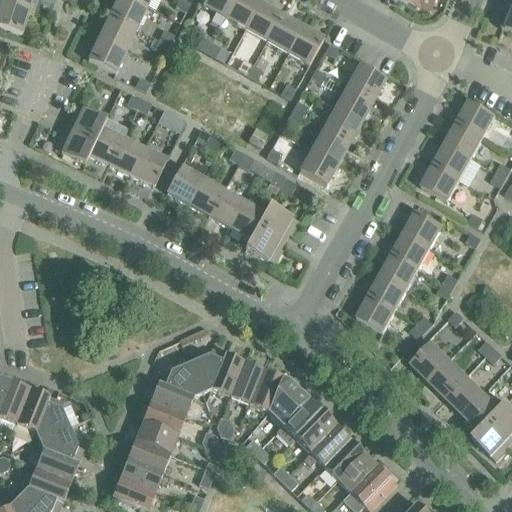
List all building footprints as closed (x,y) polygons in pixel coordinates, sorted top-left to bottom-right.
[(0,0),(0,4),(28,13),(32,0),(0,0)] [(135,33),(145,11),(121,0),(117,0),(108,20),(135,33)] [(150,0),(121,0),(145,11),(150,0)] [(234,0),(206,0),(202,8),(215,16),(211,23),(220,28),(224,21),(223,20),(234,0)] [(234,0),(223,20),(224,21),(244,32),(259,6),(248,0),(234,0)] [(397,0),(417,11),(419,9),(429,14),(437,0),(397,0)] [(185,16),(190,6),(179,1),(174,11),(185,16)] [(0,30),(20,37),(28,13),(0,4),(0,30)] [(259,6),(244,32),(265,44),(280,18),(259,6)] [(511,9),(505,7),(502,16),(507,18),(501,32),(511,36),(511,9)] [(280,18),(265,44),(286,56),(301,30),(280,18)] [(125,54),(135,33),(108,20),(98,41),(125,54)] [(308,68),(323,42),(301,30),(286,56),(308,68)] [(168,49),(173,39),(162,33),(158,43),(153,41),(168,49)] [(114,76),(125,54),(98,41),(87,63),(114,76)] [(168,49),(153,41),(149,50),(153,52),(153,53),(164,58),(168,49)] [(195,51),(202,55),(208,45),(200,41),(195,51)] [(219,52),(208,45),(202,55),(213,62),(219,52)] [(334,62),(339,53),(329,47),(324,57),(334,62)] [(242,64),(237,75),(246,80),(251,69),(242,64)] [(358,68),(346,90),(372,105),(385,83),(358,68)] [(261,75),(251,69),(246,80),(255,85),(261,75)] [(320,87),(325,78),(315,72),(310,82),(320,87)] [(139,81),(134,91),(145,96),(150,86),(139,81)] [(285,88),(280,98),(289,103),(295,93),(285,88)] [(372,105),(346,90),(334,111),(361,126),(372,105)] [(114,103),(136,113),(141,103),(119,92),(114,103)] [(150,107),(141,103),(136,113),(145,118),(150,107)] [(302,120),(307,111),(297,105),(291,114),(302,120)] [(495,120),(468,105),(456,127),(482,141),(495,120)] [(75,109),(68,124),(75,127),(71,134),(94,146),(101,132),(105,123),(82,112),(75,109)] [(361,126),(334,111),(323,132),(349,147),(361,126)] [(302,120),(291,114),(286,124),(297,129),(302,120)] [(180,135),(185,125),(175,120),(170,131),(180,135)] [(470,163),(482,141),(456,127),(444,148),(470,163)] [(259,151),(266,138),(255,131),(247,144),(259,151)] [(101,132),(94,146),(88,159),(109,169),(122,142),(101,132)] [(323,132),(311,153),(337,168),(349,147),(323,132)] [(204,149),(210,139),(201,133),(195,144),(204,149)] [(61,139),(54,153),(60,156),(60,157),(83,168),(88,159),(94,146),(71,134),(67,142),(61,139)] [(109,169),(131,180),(144,153),(122,142),(109,169)] [(459,184),(470,163),(444,148),(433,169),(459,184)] [(237,167),(243,157),(234,152),(228,163),(237,167)] [(276,166),(281,157),(271,152),(266,161),(276,166)] [(166,163),(144,153),(131,180),(153,190),(166,163)] [(325,189),(337,168),(311,153),(299,175),(325,189)] [(253,163),(243,157),(237,167),(247,173),(253,163)] [(495,176),(505,182),(511,173),(500,167),(495,176)] [(446,205),(459,184),(433,169),(420,191),(446,205)] [(201,182),(180,170),(165,196),(187,208),(201,182)] [(260,205),(268,209),(269,208),(285,180),(275,175),(266,192),(267,193),(260,205)] [(500,191),(505,182),(495,176),(490,185),(500,191)] [(222,194),(201,182),(187,208),(207,220),(222,194)] [(285,184),(279,196),(288,201),(295,190),(285,184)] [(207,220),(228,231),(243,205),(222,194),(207,220)] [(264,217),(243,205),(228,231),(249,243),(256,230),(264,217)] [(269,208),(268,209),(264,217),(256,230),(279,243),(283,235),(289,239),(297,225),(291,221),(269,208)] [(442,230),(416,215),(403,237),(430,252),(442,230)] [(472,217),(467,226),(477,232),(483,223),(472,217)] [(275,250),(279,243),(256,230),(249,243),(244,252),(266,264),(267,264),(273,267),(281,254),(275,250)] [(430,252),(403,237),(392,258),(418,273),(430,252)] [(480,243),(470,237),(465,246),(475,252),(480,243)] [(392,258),(380,279),(406,294),(418,273),(392,258)] [(453,292),(458,283),(447,277),(442,287),(453,292)] [(394,316),(406,294),(380,279),(368,300),(394,316)] [(447,302),(453,292),(442,287),(437,296),(447,302)] [(356,322),(382,337),(394,316),(368,300),(356,322)] [(455,331),(463,322),(456,315),(447,323),(455,331)] [(424,320),(416,329),(426,335),(433,328),(424,320)] [(418,343),(426,335),(416,329),(409,335),(418,343)] [(493,352),(486,344),(478,353),(485,360),(493,352)] [(431,346),(410,368),(428,385),(448,364),(431,346)] [(211,393),(214,394),(228,359),(210,352),(208,359),(207,358),(188,366),(201,397),(211,393)] [(493,352),(485,360),(493,368),(501,360),(493,352)] [(246,366),(228,359),(214,394),(231,402),(246,366)] [(466,380),(448,364),(428,385),(445,402),(466,380)] [(162,373),(155,391),(190,405),(192,401),(201,397),(188,366),(169,375),(162,373)] [(231,402),(249,409),(263,373),(246,366),(231,402)] [(249,409),(267,416),(281,380),(263,373),(249,409)] [(0,409),(10,384),(0,380),(0,409)] [(267,416),(281,430),(308,403),(288,383),(281,380),(267,416)] [(466,380),(445,402),(462,418),(483,397),(466,380)] [(0,409),(0,421),(15,427),(29,392),(10,384),(0,409)] [(183,423),(190,405),(155,391),(148,409),(183,423)] [(15,427),(34,435),(48,400),(29,392),(15,427)] [(462,418),(479,435),(489,424),(500,413),(483,397),(462,418)] [(34,435),(38,444),(68,431),(60,412),(59,412),(62,405),(48,400),(34,435)] [(289,448),(294,443),(321,415),(308,403),(281,430),(276,435),(289,448)] [(500,413),(489,424),(507,442),(511,437),(511,411),(507,406),(500,413)] [(176,442),(183,423),(148,409),(140,427),(176,442)] [(294,443),(309,457),(335,430),(321,415),(294,443)] [(217,435),(231,430),(229,425),(219,421),(215,431),(217,435)] [(489,424),(479,435),(472,442),(490,460),(496,465),(507,453),(502,448),(507,442),(489,424)] [(169,460),(176,442),(140,427),(133,446),(169,460)] [(231,430),(217,435),(219,440),(229,444),(233,434),(231,430)] [(350,444),(346,440),(335,430),(309,457),(304,462),(311,468),(316,463),(323,471),(350,444)] [(76,450),(68,431),(38,444),(42,454),(77,468),(83,453),(76,451),(76,450)] [(203,450),(217,444),(215,440),(205,436),(201,446),(203,450)] [(254,459),(261,452),(252,443),(245,450),(254,459)] [(220,452),(217,444),(203,450),(206,457),(220,452)] [(323,471),(336,484),(363,456),(350,444),(323,471)] [(161,478),(169,460),(133,446),(126,464),(161,478)] [(218,466),(222,456),(220,452),(206,457),(208,462),(218,466)] [(269,460),(261,452),(254,459),(262,467),(269,460)] [(70,486),(77,468),(42,454),(34,472),(70,486)] [(341,502),(342,503),(349,496),(376,469),(363,456),(336,484),(348,495),(341,502)] [(2,460),(0,460),(0,468),(3,475),(7,473),(11,464),(2,460)] [(126,464),(119,482),(154,496),(161,478),(126,464)] [(207,466),(204,474),(213,478),(216,469),(207,466)] [(342,503),(350,511),(359,511),(363,509),(365,511),(371,511),(379,504),(373,498),(389,482),(376,469),(349,496),(342,503)] [(272,477),(281,485),(288,478),(279,470),(272,477)] [(34,472),(27,491),(62,505),(70,486),(34,472)] [(207,492),(213,478),(204,474),(198,488),(207,492)] [(297,487),(288,478),(281,485),(290,494),(297,487)] [(138,511),(147,511),(154,496),(119,482),(111,501),(138,511)] [(59,511),(62,505),(27,491),(17,500),(29,511),(59,511)] [(300,504),(308,511),(315,505),(307,497),(300,504)] [(194,499),(189,510),(193,511),(199,511),(203,502),(194,499)] [(29,511),(17,500),(9,510),(9,511),(29,511)]
